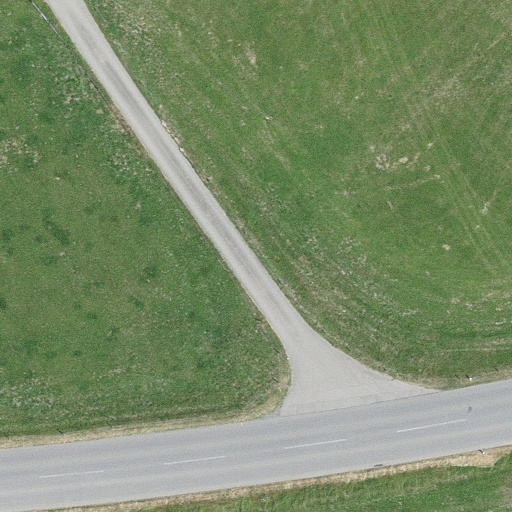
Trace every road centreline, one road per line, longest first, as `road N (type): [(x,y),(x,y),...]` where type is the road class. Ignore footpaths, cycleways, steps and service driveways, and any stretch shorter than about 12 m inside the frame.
road 1 (track): [(335,441),(310,350),(65,0)]
road 2 (tertiary): [(511,412),(0,483)]
